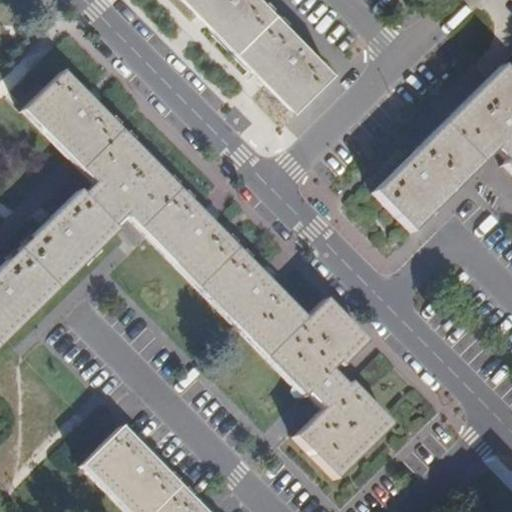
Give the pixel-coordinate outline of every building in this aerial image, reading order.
[(179,0),(287,110),(327,72),(256,0),(179,0)] [(511,79),(500,67),(410,154),(370,193),(409,232),(445,198),(493,151),(504,163),(501,166),(511,177),(511,79)] [(220,237),(58,73),(18,112),(65,161),(71,156),(82,167),(77,172),(89,185),(78,195),(75,192),(0,265),(0,343),(47,298),(114,232),(110,227),(121,217),(144,240),(300,398),(304,394),(318,409),(290,436),(332,479),(388,424),(346,382),(341,386),(326,371),(334,364),(337,367),(363,342),(322,299),(300,319),(220,237)] [(71,156),(65,161),(77,172),(82,167),(71,156)] [(200,511),(117,428),(77,466),(121,511),(200,511)]
